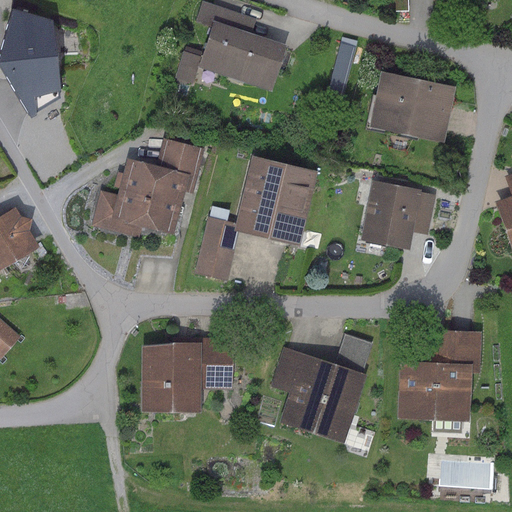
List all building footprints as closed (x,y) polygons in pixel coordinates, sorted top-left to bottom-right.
[(394,0),(395,11),(407,10),(406,0),(394,0)] [(254,19),(201,1),(194,23),(208,28),(195,66),(267,91),(283,45),(249,33),(254,19)] [(49,20),(9,9),(0,39),(0,72),(27,115),(58,99),(49,20)] [(355,42),(340,38),(327,89),(342,93),(355,42)] [(188,84),(198,54),(183,49),(173,80),(188,84)] [(452,86),(378,71),(367,126),(440,141),(452,86)] [(116,194),(100,190),(91,225),(137,237),(140,227),(172,235),(183,193),(191,195),(203,148),(163,138),(155,166),(125,158),(116,194)] [(314,170),(249,155),(231,229),(296,244),(314,170)] [(509,197),(493,203),(511,257),(511,256),(511,172),(502,176),(509,197)] [(419,190),(371,181),(359,240),(408,249),(411,233),(427,236),(435,196),(418,192),(419,190)] [(0,267),(36,247),(27,230),(29,219),(19,217),(13,207),(0,214),(0,267)] [(237,231),(224,228),(228,211),(210,207),(194,273),(225,281),(237,231)] [(0,358),(19,337),(0,320),(0,358)] [(423,361),(398,360),(396,416),(465,419),(467,372),(477,373),(479,331),(436,330),(436,351),(423,351),(423,361)] [(373,344),(343,334),(333,363),(363,373),(373,344)] [(169,342),(138,346),(137,412),(199,413),(199,389),(229,389),(230,336),(199,336),(199,342),(169,342)] [(287,393),(300,354),(282,348),(269,387),(287,393)] [(365,375),(300,354),(287,393),(278,422),(342,443),(365,375)]
